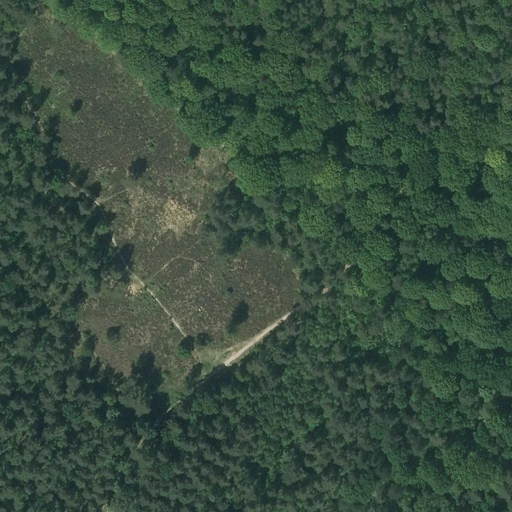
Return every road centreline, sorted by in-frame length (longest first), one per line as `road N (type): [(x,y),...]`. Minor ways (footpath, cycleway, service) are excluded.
road 1 (track): [(53,0),(511,397)]
road 2 (track): [(511,172),(456,145),(427,120),(186,0)]
road 3 (track): [(353,258),(330,286),(148,433),(110,480),(104,511)]
road 4 (track): [(395,511),(511,387)]
